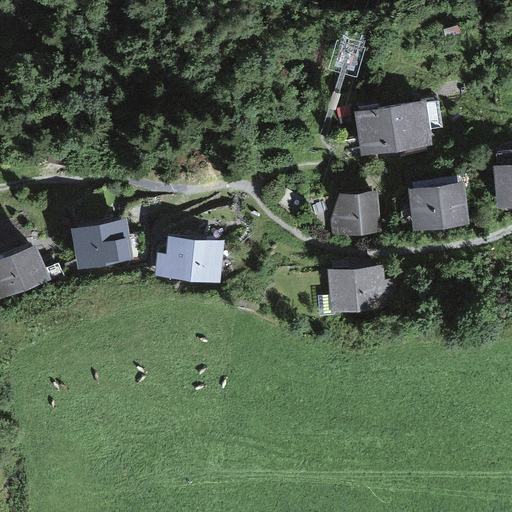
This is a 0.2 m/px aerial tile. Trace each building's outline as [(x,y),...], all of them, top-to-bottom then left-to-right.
[(462,103),(381,107),(383,148),(464,144),(462,103)] [(483,178),(436,183),(440,221),(486,216),(483,178)] [(393,222),(393,185),(354,185),(355,222),(393,222)] [(146,213),(93,223),(101,263),(153,253),(146,213)] [(239,232),(183,230),(182,267),(237,269),(239,232)] [(0,258),(0,259),(12,289),(59,270),(47,239),(0,258)] [(398,260),(350,264),(354,303),(402,299),(398,260)]
